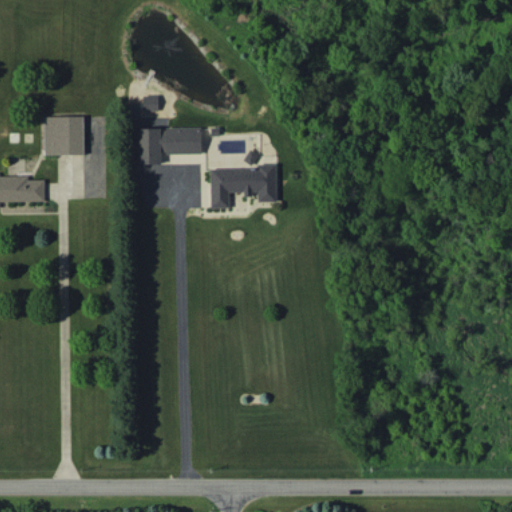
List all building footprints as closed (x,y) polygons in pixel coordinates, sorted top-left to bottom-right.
[(158,94),(143,95),(143,110),(158,110),(158,94)] [(84,154),(83,115),(43,115),(44,154),(84,154)] [(137,163),(161,163),(160,153),(202,152),(202,126),(136,127),(137,163)] [(209,168),(210,207),(229,207),(228,191),(244,191),(244,194),(257,193),(257,201),(276,201),(275,163),(256,163),(256,167),(209,168)] [(44,178),(28,179),(28,174),(0,174),(0,200),(44,200),(44,178)]
